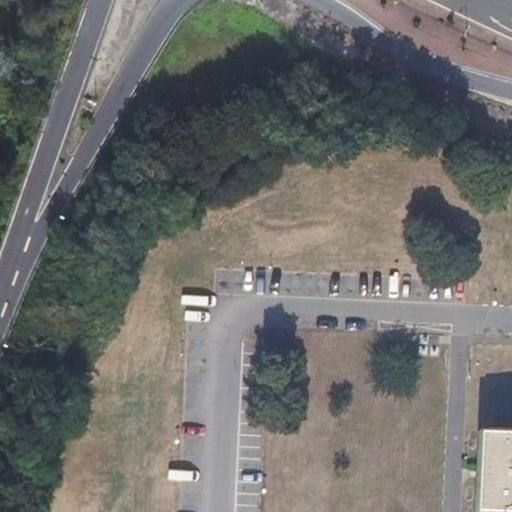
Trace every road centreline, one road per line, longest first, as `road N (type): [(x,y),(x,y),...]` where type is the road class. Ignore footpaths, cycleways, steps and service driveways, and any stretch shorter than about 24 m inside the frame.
road 1 (residential): [(219,511),(228,309),(511,320)]
road 2 (motorway): [(0,308),(176,0)]
road 3 (motorway): [(0,296),(102,0)]
road 4 (tertiary): [(319,0),(431,68),(511,91)]
